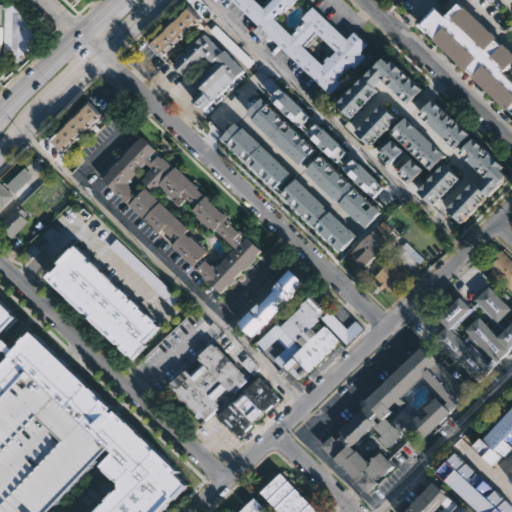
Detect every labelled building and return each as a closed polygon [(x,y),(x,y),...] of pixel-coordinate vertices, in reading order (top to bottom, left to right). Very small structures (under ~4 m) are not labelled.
[(73,0),(86,13),(99,0),(73,0)] [(298,0),(290,8),(288,6),(276,19),(291,34),(305,20),(303,18),(314,7),(348,40),(356,32),(369,45),(362,52),(367,57),(356,68),(352,64),(338,78),(343,83),(331,94),(272,35),(265,41),(254,30),(259,25),(233,0),(298,0)] [(448,15),(462,1),(511,50),(511,64),(506,71),(511,76),(511,109),(422,22),(438,6),(448,15)] [(201,17),(162,55),(147,40),(186,2),(201,17)] [(0,66),(3,67),(3,46),(11,46),(11,26),(0,26),(0,66)] [(206,34),(223,52),(225,50),(245,71),(238,78),(205,110),(194,99),(204,90),(197,82),(217,63),(215,61),(214,63),(206,54),(184,75),(174,64),(206,34)] [(409,104),(423,89),(394,60),(390,63),(384,57),(364,77),(365,78),(339,104),(353,117),(380,91),(375,86),(383,78),(409,104)] [(283,88),(312,115),(302,126),(273,98),(283,88)] [(301,166),(246,115),(263,97),(317,148),(301,166)] [(434,98),(472,133),(457,149),(419,115),(434,98)] [(91,103),(101,114),(97,118),(102,122),(97,127),(93,123),(63,152),(50,138),(59,129),(89,101),(91,103)] [(252,159),(294,119),(278,102),(252,127),(236,111),(220,126),(252,159)] [(383,103),(399,118),(372,147),(357,132),(383,103)] [(433,170),(393,133),(408,117),(447,154),(433,170)] [(223,138),(238,122),(294,173),(279,189),(223,138)] [(319,123),(349,151),(339,162),(309,134),(319,123)] [(143,137),(158,150),(156,151),(163,158),(175,169),(177,167),(200,187),(198,189),(230,217),(228,219),(233,224),(261,250),(222,294),(191,267),(192,265),(172,247),(176,242),(162,230),(160,233),(114,192),(115,191),(103,180),(111,171),(110,170),(116,163),(117,164),(139,139),(140,141),(143,137)] [(461,152),(474,137),(505,166),(502,169),(509,175),(489,196),(488,195),(463,222),(449,209),(475,181),(479,186),(487,177),(461,152)] [(394,140),(405,150),(392,165),(380,155),(394,140)] [(299,207),(332,173),(324,165),(332,157),(322,148),(281,189),(299,207)] [(367,228),(307,172),(322,155),(382,211),(367,228)] [(355,159),(386,187),(376,197),(346,169),(355,159)] [(414,159),(425,169),(411,184),(400,174),(414,159)] [(446,163),(461,177),(435,206),(420,192),(446,163)] [(371,182),(355,166),(317,203),(333,220),(371,182)] [(297,179),(359,236),(343,252),(282,195),(297,179)] [(16,195),(0,212),(0,182),(1,181),(16,195)] [(392,208),(375,190),(340,225),(357,243),(392,208)] [(11,236),(3,229),(4,228),(0,224),(0,221),(17,204),(23,210),(21,213),(27,219),(11,236)] [(390,243),(365,267),(361,263),(358,266),(350,258),(352,256),(350,254),(376,229),(390,243)] [(117,239),(178,297),(169,306),(108,248),(117,239)] [(426,259),(420,266),(406,254),(401,259),(397,256),(399,254),(396,252),(406,241),(426,259)] [(160,326),(144,342),(145,343),(139,349),(140,350),(132,359),(47,276),(77,245),(160,326)] [(511,289),(490,267),(500,258),(497,255),(502,250),(511,260),(511,289)] [(410,273),(390,292),(384,287),(382,289),(377,284),(379,282),(374,277),(388,264),(386,262),(393,255),(410,273)] [(295,295),(256,338),(239,323),(258,302),(262,305),(276,290),(274,288),(291,269),(305,282),(294,294),(295,295)] [(511,309),(498,323),(476,300),(490,287),(511,309)] [(311,327),(316,333),(326,325),(339,340),(335,344),(337,346),(310,370),(311,372),(306,377),(304,376),(301,378),(287,363),(295,356),(294,354),(302,346),(297,341),(296,342),(283,327),(288,322),(286,320),(312,297),(323,310),(317,316),(320,319),(311,327)] [(451,331),(465,346),(468,343),(487,363),(492,359),(465,331),(478,318),(499,339),(511,326),(511,347),(490,369),(491,369),(477,383),(456,362),(453,364),(430,340),(446,325),(440,318),(462,297),(473,309),(451,331)] [(0,404),(32,371),(44,383),(112,449),(117,453),(103,468),(122,486),(97,511),(159,511),(188,482),(178,473),(179,471),(65,361),(35,332),(18,350),(1,334),(17,317),(0,300),(0,404)] [(213,344),(216,347),(218,345),(246,374),(244,376),(248,380),(236,392),(234,390),(232,393),(228,389),(217,400),(221,405),(218,408),(206,420),(202,415),(199,417),(172,389),(174,387),(170,383),(184,370),(186,372),(187,370),(192,376),(204,364),(198,359),(213,344)] [(423,348),(469,395),(450,415),(421,444),(405,428),(418,415),(423,419),(424,418),(420,414),(441,394),(424,376),(402,397),(407,402),(402,407),(396,402),(389,408),(393,411),(386,417),(394,425),(400,418),(407,425),(399,433),(401,435),(387,449),(378,439),(381,436),(373,428),(381,420),(378,418),(374,421),(376,423),(353,447),(357,451),(359,450),(372,463),(375,461),(373,459),(381,451),(395,465),(384,477),(380,474),(376,479),(381,484),(370,494),(344,468),(333,457),(322,446),(333,435),(337,439),(340,435),(337,432),(422,348),(423,348)] [(0,404),(0,511),(50,511),(112,449),(44,383),(32,371),(0,404)] [(281,401),(276,406),(274,405),(257,421),(255,419),(253,421),(255,423),(247,431),(248,433),(244,437),(243,436),(242,437),(236,431),(235,433),(219,417),(235,401),(237,403),(246,393),(245,392),(261,376),(277,392),(275,393),(280,399),(279,400),(281,401)] [(511,451),(505,459),(501,456),(492,466),(473,448),(481,439),(484,442),(511,411),(511,451)] [(477,511),(446,481),(447,480),(439,472),(448,461),(446,459),(454,452),(511,509),(509,511),(477,511)] [(318,511),(278,511),(260,493),(280,473),(318,511)] [(449,497),(444,502),(443,500),(432,511),(403,511),(433,481),(449,497)] [(266,510),(263,511),(238,511),(254,497),(266,510)]
